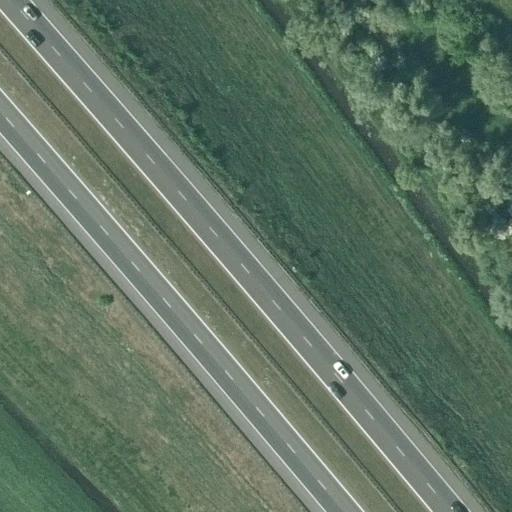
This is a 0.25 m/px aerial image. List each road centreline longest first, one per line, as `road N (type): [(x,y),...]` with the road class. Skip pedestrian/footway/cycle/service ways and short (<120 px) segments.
road 1 (motorway): [(450,511),(19,0)]
road 2 (motorway): [(0,119),(339,511)]
